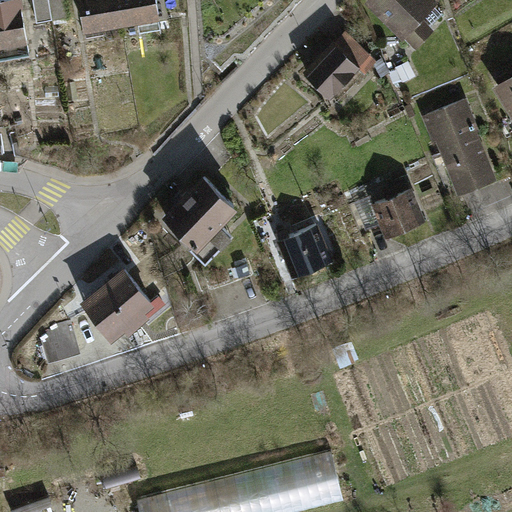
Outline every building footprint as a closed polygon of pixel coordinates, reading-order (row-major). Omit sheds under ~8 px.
[(25,0),(0,0),(0,46),(31,40),(25,0)] [(54,18),(50,0),(34,0),(38,21),(54,18)] [(70,0),(50,0),(54,18),(55,20),(74,16),(70,0)] [(81,0),(87,31),(126,24),(121,0),(81,0)] [(121,0),(126,24),(164,17),(160,0),(121,0)] [(438,0),(368,0),(366,4),(404,40),(440,2),(438,0)] [(375,60),(345,31),(332,44),(327,39),(312,55),(317,60),(306,70),(336,99),(375,60)] [(410,56),(401,61),(406,71),(416,67),(410,56)] [(511,77),(500,85),(511,103),(511,77)] [(433,153),(447,188),(492,170),(474,127),(476,126),(464,99),(427,114),(436,137),(438,136),(444,149),(433,153)] [(205,176),(167,216),(194,243),(190,246),(206,261),(232,234),(219,221),(235,204),(205,176)] [(423,218),(411,187),(375,202),(371,193),(354,200),(366,228),(383,221),(388,233),(423,218)] [(295,272),(330,257),(316,224),(290,235),(287,229),(278,233),(295,272)] [(126,268),(85,301),(110,333),(124,322),(129,328),(163,301),(158,294),(151,299),(126,268)] [(42,337),(49,359),(80,350),(71,320),(55,325),(42,337)] [(332,449),(136,498),(139,511),(290,511),(344,498),(332,449)] [(38,492),(9,495),(11,509),(39,506),(38,492)]
